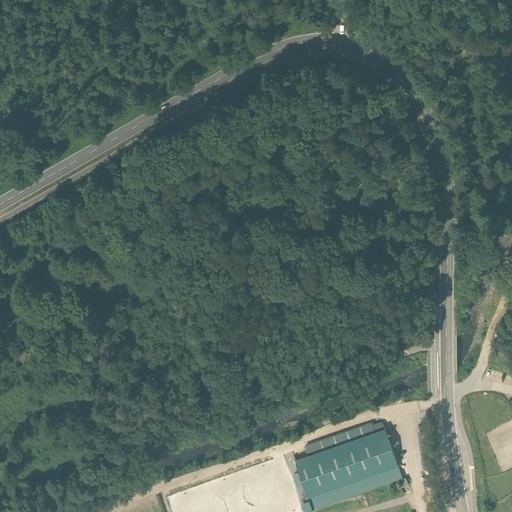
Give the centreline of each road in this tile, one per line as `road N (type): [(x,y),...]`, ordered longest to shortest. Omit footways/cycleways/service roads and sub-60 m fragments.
road 1 (secondary): [(461,511),(446,398),(447,171),(426,102),(393,65),(342,42),(281,50),(0,206)]
road 2 (track): [(432,345),(0,507)]
